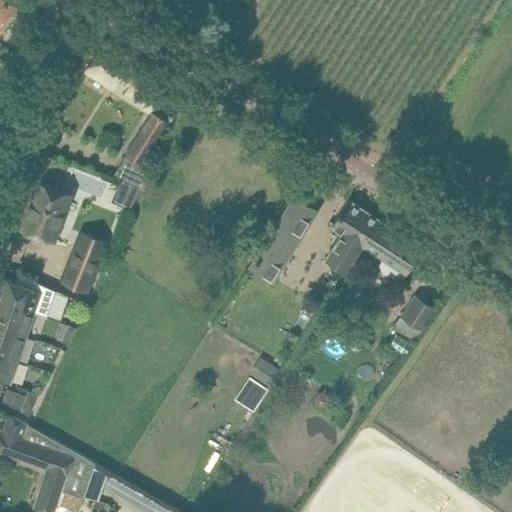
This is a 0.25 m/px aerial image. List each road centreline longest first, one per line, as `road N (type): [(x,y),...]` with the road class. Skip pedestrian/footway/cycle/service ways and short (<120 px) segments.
road 1 (secondary): [(511,261),(103,0)]
road 2 (unclassified): [(0,169),(61,0)]
